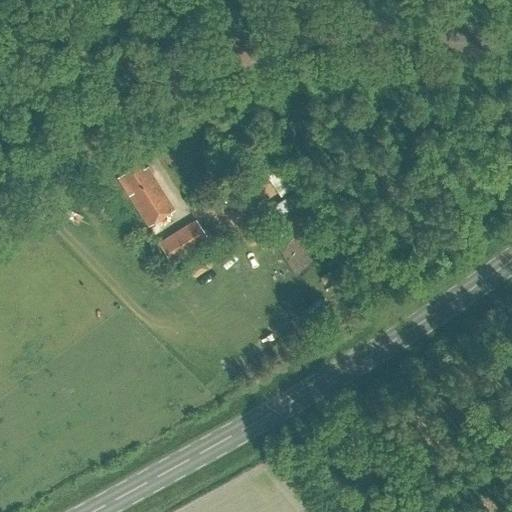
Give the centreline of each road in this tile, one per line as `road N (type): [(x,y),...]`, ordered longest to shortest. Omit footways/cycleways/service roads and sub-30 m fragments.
road 1 (unclassified): [(0,199),(208,67),(268,46),(511,39)]
road 2 (tertiary): [(90,511),(376,351),(511,260)]
